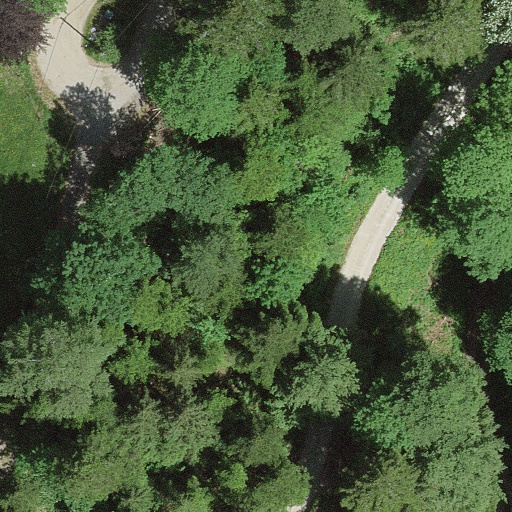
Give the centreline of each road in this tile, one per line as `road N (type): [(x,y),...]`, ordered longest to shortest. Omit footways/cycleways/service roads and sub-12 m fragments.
road 1 (track): [(511,27),(425,130),(352,253),(312,474),(295,511)]
road 2 (track): [(122,85),(44,422),(15,511)]
road 3 (track): [(488,511),(470,345),(511,152)]
